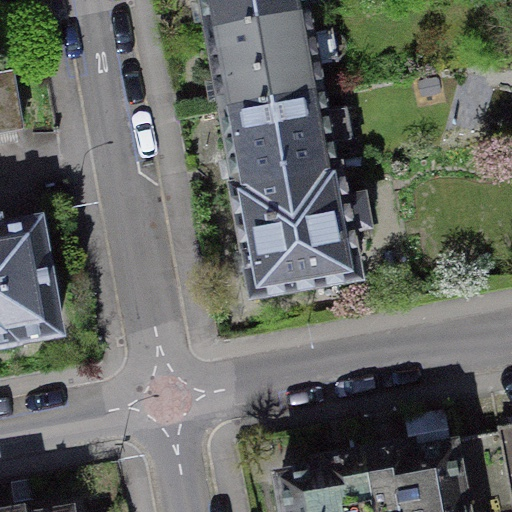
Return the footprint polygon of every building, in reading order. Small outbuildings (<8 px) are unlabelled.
[(207,32),(306,14),(303,0),(201,0),(204,15),(207,32)] [(320,93),(306,14),(207,32),(218,94),(221,111),(320,93)] [(0,132),(21,129),(10,73),(0,74),(0,344),(17,341),(57,334),(50,296),(51,296),(45,262),(44,262),(37,224),(0,230),(0,132)] [(232,190),(339,171),(339,169),(334,169),(330,144),(350,140),(345,110),(324,114),(320,93),(221,111),(232,171),(235,187),(231,188),(232,190)] [(345,201),(339,171),(232,190),(246,269),(249,286),(253,285),(255,298),(354,281),(351,265),(356,264),(350,232),(369,229),(363,197),(345,201)] [(511,426),(499,429),(500,432),(511,500),(511,426)] [(387,452),(365,456),(375,511),(511,511),(511,500),(500,432),(451,441),(452,448),(411,455),(410,448),(387,452)] [(375,511),(365,456),(342,460),(319,464),(320,472),(279,479),(284,511),(375,511)]
